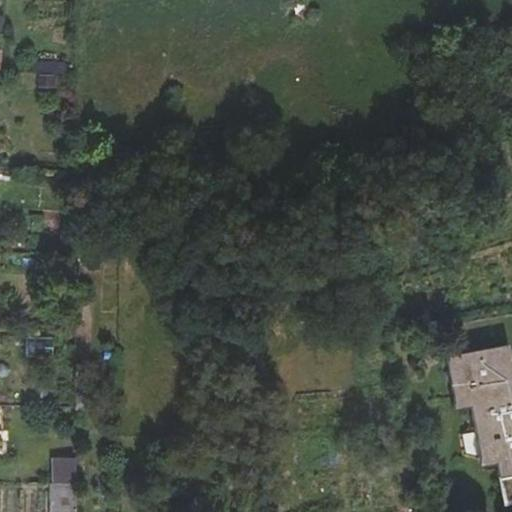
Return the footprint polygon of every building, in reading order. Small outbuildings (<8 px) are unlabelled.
[(66,73),(64,61),(33,60),(33,71),(66,73)] [(56,86),(55,74),(40,74),(39,86),(56,86)] [(248,165),(244,143),(243,143),(231,147),(233,168),(248,165)] [(164,169),(166,181),(202,174),(201,158),(166,170),(164,169)] [(109,186),(94,185),(93,201),(109,201),(109,186)] [(502,507),(511,505),(511,372),(508,348),(447,359),(455,404),(469,403),(479,461),(493,459),(502,507)] [(89,410),(88,394),(76,394),(75,410),(89,410)] [(46,511),(72,511),(73,483),(47,483),(46,511)]
